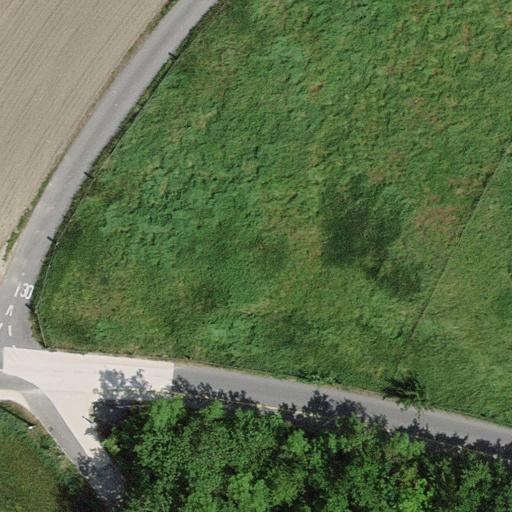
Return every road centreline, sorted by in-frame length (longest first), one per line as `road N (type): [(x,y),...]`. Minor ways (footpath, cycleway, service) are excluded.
road 1 (unclassified): [(12,369),(293,395),(511,450)]
road 2 (unclassified): [(206,0),(59,202),(7,318),(12,369)]
road 3 (track): [(136,511),(61,410),(12,369)]
